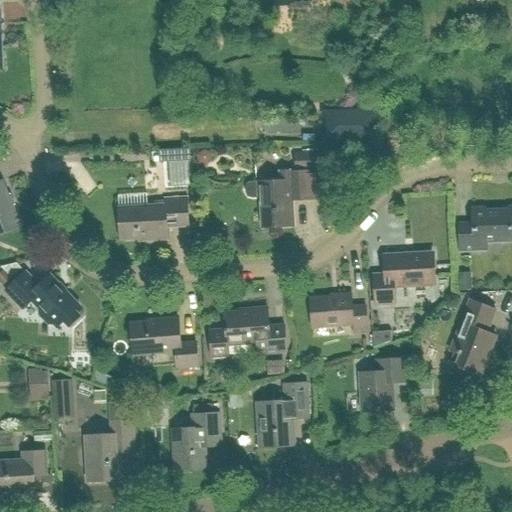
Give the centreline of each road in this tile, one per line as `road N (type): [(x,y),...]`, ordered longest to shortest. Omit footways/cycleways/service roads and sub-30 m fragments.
road 1 (residential): [(511,164),(438,166),(403,176),(339,242),(285,269),(137,276),(112,274),(73,252),(22,141)]
road 2 (residential): [(204,511),(511,427)]
road 3 (residential): [(22,141),(43,106),(45,84),(33,0)]
